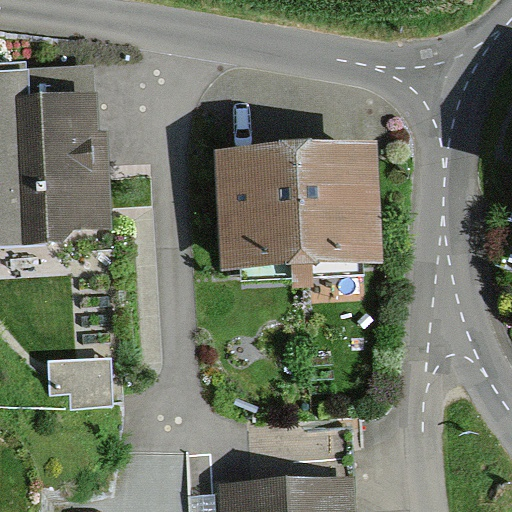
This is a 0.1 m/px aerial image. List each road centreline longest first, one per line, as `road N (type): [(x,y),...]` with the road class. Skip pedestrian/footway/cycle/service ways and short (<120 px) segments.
road 1 (unclassified): [(465,87),(286,47),(0,1)]
road 2 (residential): [(443,271),(424,393),(431,511)]
road 3 (residential): [(465,87),(445,164),(443,271)]
road 4 (residential): [(511,413),(477,360),(443,271)]
